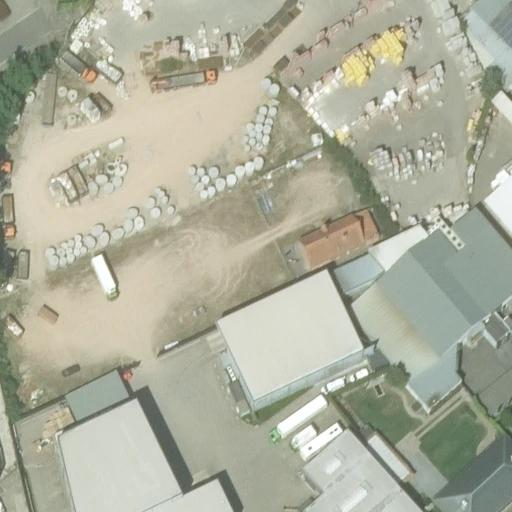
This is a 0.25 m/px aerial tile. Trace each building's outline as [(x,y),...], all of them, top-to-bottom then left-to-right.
[(511,16),(492,33),(481,18),(467,30),(501,98),(511,93),(511,16)] [(511,123),(489,98),(477,109),(511,146),(511,144),(511,123)] [(511,194),(484,219),(511,250),(511,194)] [(364,223),(300,254),(313,279),(377,249),(364,223)] [(421,238),(336,283),(360,337),(434,418),(463,398),(461,352),(504,318),(438,250),(433,255),(421,238)] [(316,298),(214,346),(249,420),(350,372),(316,298)] [(352,391),(371,383),(366,371),(347,378),(352,391)] [(175,511),(133,424),(52,462),(62,511),(215,511),(211,504),(194,511),(175,511)] [(511,511),(511,451),(504,443),(433,511),(511,511)] [(321,511),(401,511),(347,452),(303,491),(321,511)]
